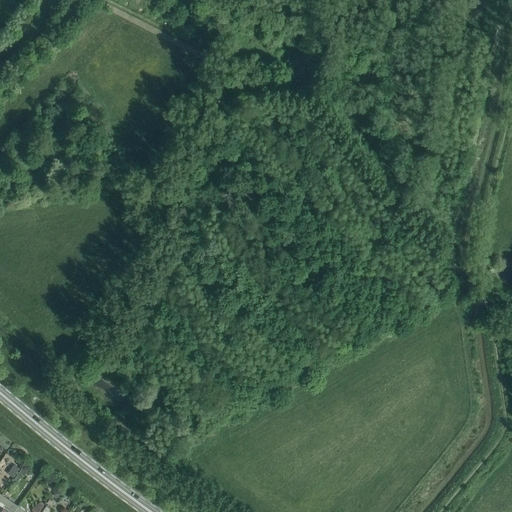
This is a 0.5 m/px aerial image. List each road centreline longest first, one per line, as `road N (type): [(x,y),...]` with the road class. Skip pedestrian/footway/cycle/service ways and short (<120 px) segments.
road 1 (track): [(442,511),(508,429),(487,301)]
road 2 (secondary): [(151,511),(0,392)]
